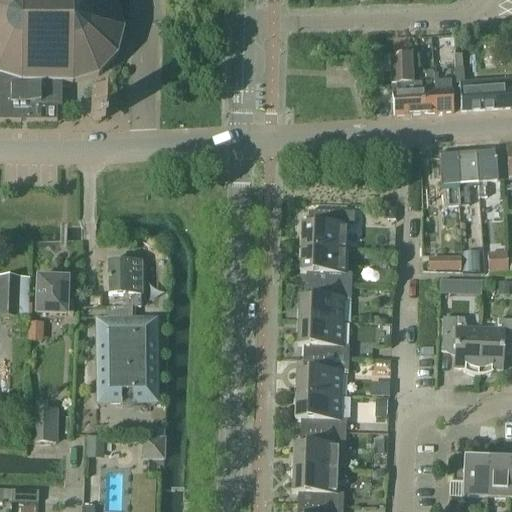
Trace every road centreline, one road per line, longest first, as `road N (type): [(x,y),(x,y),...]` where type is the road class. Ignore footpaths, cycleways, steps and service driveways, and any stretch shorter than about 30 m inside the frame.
road 1 (residential): [(229,511),(242,144)]
road 2 (residential): [(243,22),(480,15),(487,0)]
road 3 (unclassified): [(0,152),(242,144)]
road 4 (residential): [(400,414),(406,218)]
road 5 (residential): [(242,144),(243,22)]
